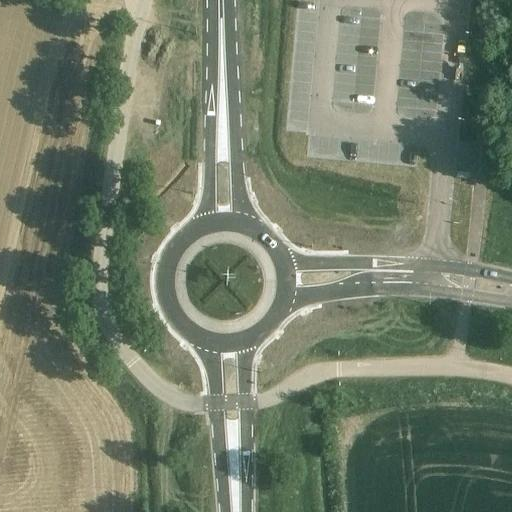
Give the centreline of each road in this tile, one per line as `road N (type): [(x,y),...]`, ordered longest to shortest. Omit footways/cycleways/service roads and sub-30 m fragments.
road 1 (unclassified): [(230,401),(177,401),(155,389),(114,340),(101,307),(98,271),(143,0)]
road 2 (unclassified): [(230,401),(268,399),(322,371),(458,368),(511,378)]
road 3 (trunk): [(511,280),(432,266),(280,257)]
road 4 (trunk): [(285,296),(392,289),(511,303)]
road 5 (primary): [(222,222),(219,0)]
road 6 (trunk): [(222,222),(179,241),(163,285),(182,328),(226,344)]
